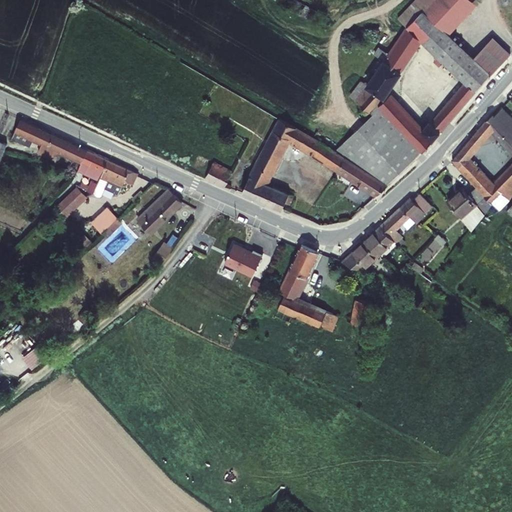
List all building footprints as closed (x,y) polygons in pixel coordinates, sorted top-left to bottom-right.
[(314,0),(302,0),(300,4),(322,17),(328,8),(314,0)] [(418,0),(407,13),(416,21),(429,6),(448,23),(469,0),(418,0)] [(469,0),(448,23),(455,30),(483,0),(469,0)] [(386,102),(340,144),(397,177),(497,70),(498,71),(511,53),(511,44),(498,32),(480,52),(455,30),(448,23),(429,6),(416,21),(397,47),(388,40),(382,47),(391,55),(362,96),(376,109),(430,38),(437,44),(434,47),(454,66),(457,63),(464,69),(461,72),(469,80),(439,114),(437,113),(429,122),(396,89),(386,102)] [(511,108),(505,102),(496,113),(496,114),(455,158),(478,186),(494,202),(504,191),(511,199),(511,108)] [(286,113),(274,134),(291,143),(296,135),(302,122),(286,113)] [(340,144),(302,122),(296,135),(304,140),(303,143),(310,146),(311,144),(385,188),(397,177),(340,144)] [(274,134),(248,187),(287,204),(295,187),(274,178),(291,143),(274,134)] [(0,140),(0,170),(12,146),(0,140)] [(219,158),(213,170),(231,178),(236,165),(219,158)] [(144,176),(113,161),(96,196),(105,200),(111,188),(125,194),(131,180),(140,185),(144,176)] [(165,182),(160,181),(154,186),(158,190),(165,182)] [(91,186),(83,183),(79,189),(88,193),(91,186)] [(494,202),(478,186),(471,193),(464,186),(450,200),(478,230),(498,205),(494,202)] [(58,209),(68,220),(89,200),(79,189),(58,209)] [(148,224),(157,232),(185,203),(173,191),(143,220),(148,224)] [(434,207),(421,194),(415,201),(412,198),(381,227),(396,242),(397,243),(402,237),(397,232),(412,215),(418,222),(434,207)] [(0,206),(0,218),(6,221),(7,219),(19,225),(23,217),(9,209),(8,211),(0,206)] [(98,223),(107,232),(122,218),(113,209),(98,223)] [(396,242),(381,227),(364,243),(379,258),(396,242)] [(233,239),(223,261),(252,274),(263,252),(233,239)] [(154,255),(166,260),(175,247),(165,240),(154,255)] [(307,243),(278,308),(336,334),(344,318),(334,313),(316,305),(309,302),(310,298),(303,294),(324,251),(307,243)] [(379,258),(364,243),(345,261),(366,271),(379,258)] [(358,313),(355,324),(367,329),(375,303),(383,305),(388,285),(373,280),(374,277),(368,276),(358,313)] [(340,300),(322,292),(316,305),(334,313),(340,300)] [(358,313),(353,311),(349,321),(355,324),(358,313)]
